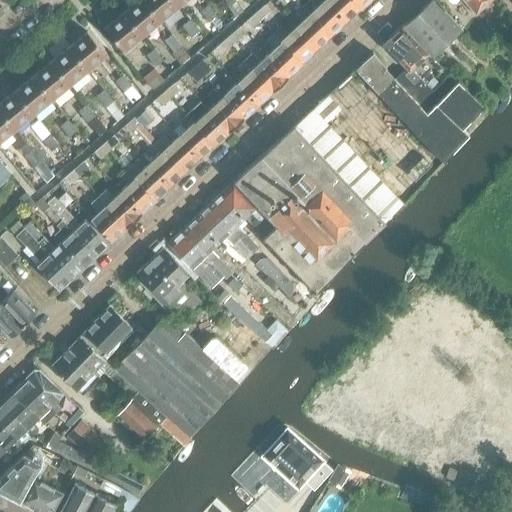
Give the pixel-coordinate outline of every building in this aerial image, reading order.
[(137,0),(123,12),(142,35),(159,21),(142,0),(137,0)] [(172,0),(142,0),(159,21),(177,6),(172,0)] [(223,0),(237,16),(244,10),(235,0),(223,0)] [(309,0),(304,5),(332,35),(346,21),(326,0),(322,0),(317,5),(313,0),(309,0)] [(326,0),(346,21),(360,8),(361,8),(353,0),(326,0)] [(353,0),(361,8),(360,8),(361,9),(371,0),(353,0)] [(410,17),(402,25),(428,53),(434,59),(459,33),(464,28),(437,0),(428,0),(422,6),(410,17)] [(464,0),(475,13),(488,0),(464,0)] [(201,11),(210,22),(218,15),(209,4),(201,11)] [(266,4),(256,12),(262,19),(272,11),(266,4)] [(296,26),(317,48),(332,35),(304,5),(297,11),(288,18),(295,26),(296,26)] [(142,35),(123,12),(105,27),(123,50),(142,35)] [(262,19),(256,12),(247,21),(253,27),(262,19)] [(183,25),(192,36),(200,30),(191,19),(183,25)] [(241,25),(226,39),(232,45),(247,32),(241,25)] [(302,62),(317,48),(296,26),(295,26),(288,32),(282,25),(274,32),(302,62)] [(402,25),(383,43),(409,71),(407,73),(416,81),(422,75),(414,67),(428,53),(402,25)] [(87,31),(67,47),(87,70),(106,54),(87,31)] [(267,54),(289,77),(303,64),(302,62),(274,32),(267,39),(275,47),(267,54)] [(173,34),(165,40),(174,51),(182,45),(173,34)] [(232,45),(226,39),(211,52),(217,58),(227,49),(230,52),(233,49),(231,46),(232,45)] [(67,47),(50,61),(69,84),(87,70),(67,47)] [(147,55),(156,66),(164,60),(155,48),(147,55)] [(373,51),(355,68),(445,162),(445,161),(455,151),(461,144),(470,135),(464,130),(487,104),(453,71),(436,89),(422,75),(416,81),(407,73),(404,69),(396,77),(386,67),(387,66),(373,51)] [(245,60),(274,91),(289,77),(267,54),(260,60),(253,53),(245,60)] [(203,58),(195,65),(205,75),(212,69),(203,58)] [(238,81),(259,104),(274,91),(245,60),(238,66),(245,74),(238,81)] [(50,61),(32,76),(51,99),(69,84),(50,61)] [(205,75),(195,65),(189,70),(198,81),(205,75)] [(164,79),(155,68),(144,77),(153,88),(164,79)] [(115,81),(136,105),(144,98),(123,74),(115,81)] [(32,76),(14,91),(33,114),(51,99),(32,76)] [(218,89),(244,118),(259,104),(238,81),(226,92),(221,86),(218,89)] [(175,82),(165,91),(171,98),(181,89),(175,82)] [(208,108),(230,132),(244,118),(218,89),(217,89),(216,87),(208,95),(215,102),(208,108)] [(97,96),(109,111),(117,105),(105,89),(97,96)] [(14,91),(0,101),(0,110),(15,129),(33,114),(14,91)] [(171,98),(165,91),(156,99),(162,106),(171,98)] [(239,176),(234,181),(276,226),(264,237),(267,239),(266,240),(316,293),(318,291),(336,274),(366,242),(367,243),(386,223),(405,203),(328,120),(343,107),(330,92),(309,111),(296,123),(294,125),(239,176)] [(79,110),(100,136),(108,130),(87,104),(79,110)] [(186,114),(215,145),(230,132),(208,108),(201,115),(194,107),(186,114)] [(0,141),(15,129),(0,110),(0,141)] [(152,119),(145,111),(137,118),(144,126),(152,119)] [(178,134),(200,158),(214,145),(215,145),(186,114),(179,121),(186,128),(178,134)] [(149,162),(170,185),(185,171),(158,141),(144,126),(137,118),(135,116),(125,125),(132,132),(135,129),(152,147),(150,148),(157,155),(149,162)] [(61,125),(70,136),(78,130),(69,119),(61,125)] [(43,139),(53,151),(60,145),(51,133),(43,139)] [(115,134),(105,143),(111,150),(116,145),(121,141),(115,134)] [(158,141),(185,171),(200,158),(178,134),(171,141),(165,135),(158,141)] [(102,158),(110,150),(111,150),(105,143),(95,151),(102,158)] [(25,155),(34,166),(42,160),(33,149),(25,155)] [(54,175),(42,160),(34,166),(47,181),(54,175)] [(85,160),(75,169),(81,175),(91,167),(85,160)] [(136,162),(128,169),(156,200),(157,200),(156,198),(170,185),(149,162),(142,169),(136,162)] [(81,175),(75,169),(65,177),(71,184),(81,175)] [(128,183),(120,191),(142,213),(156,200),(128,169),(121,175),(128,183)] [(234,181),(222,192),(246,217),(251,212),(260,221),(254,227),(266,240),(267,239),(264,237),(276,226),(234,181)] [(107,188),(99,196),(127,227),(142,213),(120,191),(114,196),(107,188)] [(19,197),(28,209),(36,203),(27,191),(19,197)] [(239,224),(246,217),(222,192),(208,205),(253,253),(260,247),(239,224)] [(50,204),(50,205),(96,254),(108,242),(85,218),(80,223),(55,195),(48,202),(50,204)] [(127,227),(99,196),(91,203),(99,210),(91,217),(112,239),(113,240),(127,227)] [(61,241),(84,265),(96,254),(50,205),(44,210),(61,228),(55,234),(61,241)] [(247,259),(253,253),(208,205),(195,217),(219,243),(226,236),(247,259)] [(213,248),(219,243),(195,217),(182,229),(225,275),(227,278),(234,272),(213,248)] [(11,228),(15,233),(24,225),(19,220),(11,228)] [(30,221),(24,227),(72,277),(84,265),(61,241),(54,247),(30,221)] [(72,277),(24,227),(16,235),(40,260),(36,264),(59,289),(72,277)] [(211,287),(225,275),(182,229),(168,241),(193,267),(211,287)] [(0,236),(0,259),(6,266),(18,254),(1,236),(0,236)] [(163,246),(150,258),(191,302),(195,307),(201,302),(190,290),(191,289),(182,279),(188,274),(163,246)] [(257,263),(264,271),(264,270),(280,285),(282,288),(291,279),(270,257),(261,258),(257,263)] [(191,302),(150,258),(138,270),(139,271),(143,275),(138,280),(168,310),(172,307),(179,301),(180,299),(186,306),(191,311),(195,307),(191,302)] [(0,287),(7,295),(2,300),(24,323),(36,312),(27,302),(27,297),(16,286),(0,269),(0,280),(1,282),(0,283),(0,287)] [(264,270),(264,271),(260,274),(265,280),(265,281),(274,291),(280,285),(264,270)] [(235,277),(228,284),(236,292),(243,285),(235,277)] [(224,303),(235,313),(243,305),(232,295),(224,303)] [(24,323),(2,300),(0,301),(0,324),(1,324),(12,336),(24,323)] [(108,304),(79,334),(100,354),(129,324),(108,304)] [(235,313),(245,323),(253,315),(243,305),(235,313)] [(165,314),(115,368),(139,390),(172,421),(189,437),(214,411),(211,409),(222,396),(226,398),(239,383),(251,369),(217,337),(212,338),(202,348),(165,314)] [(245,323),(256,332),(263,324),(253,315),(245,323)] [(273,335),(267,342),(272,346),(287,329),(276,319),(268,328),(274,334),(273,335)] [(263,324),(256,332),(267,342),(273,335),(274,334),(268,328),(263,324)] [(100,354),(79,334),(50,365),(75,389),(76,387),(81,393),(97,375),(92,370),(99,362),(105,368),(110,363),(100,354)] [(33,369),(21,381),(49,406),(47,407),(53,413),(60,407),(54,401),(62,393),(40,371),(33,369)] [(21,381),(9,392),(38,417),(36,418),(42,424),(48,418),(42,412),(47,407),(49,406),(21,381)] [(132,396),(116,414),(143,440),(160,422),(166,427),(172,421),(139,390),(132,396)] [(9,392),(0,400),(0,403),(26,427),(25,429),(31,435),(37,429),(31,423),(36,418),(38,417),(9,392)] [(0,403),(0,423),(16,437),(14,438),(20,445),(26,439),(20,433),(25,429),(26,427),(0,403)] [(60,416),(72,426),(85,412),(80,407),(71,418),(64,412),(60,416)] [(104,438),(82,418),(68,435),(90,454),(104,438)] [(0,423),(0,443),(5,448),(3,449),(9,455),(15,449),(9,443),(14,438),(16,437),(0,423)] [(286,430),(263,456),(298,487),(304,481),(314,489),(332,469),(286,430)] [(47,445),(55,449),(60,441),(59,441),(62,436),(57,431),(47,445)] [(55,449),(64,454),(69,446),(60,441),(55,449)] [(0,443),(0,457),(4,461),(9,455),(3,449),(5,448),(0,443)] [(64,454),(82,463),(87,455),(69,446),(64,454)] [(0,475),(0,490),(20,501),(34,477),(37,479),(40,474),(37,472),(42,463),(23,453),(0,475)] [(82,463),(91,468),(96,459),(87,455),(82,463)] [(65,459),(59,470),(65,473),(71,462),(65,459)] [(91,468),(101,473),(105,464),(96,459),(91,468)] [(105,464),(101,473),(141,493),(145,484),(105,464)] [(329,480),(341,487),(350,471),(339,464),(329,480)] [(353,469),(349,477),(356,480),(352,487),(359,491),(367,477),(353,469)] [(34,477),(20,501),(40,511),(52,511),(63,492),(37,479),(34,477)] [(59,511),(85,511),(96,493),(75,482),(59,511)] [(96,493),(85,511),(111,511),(116,504),(96,493)]
